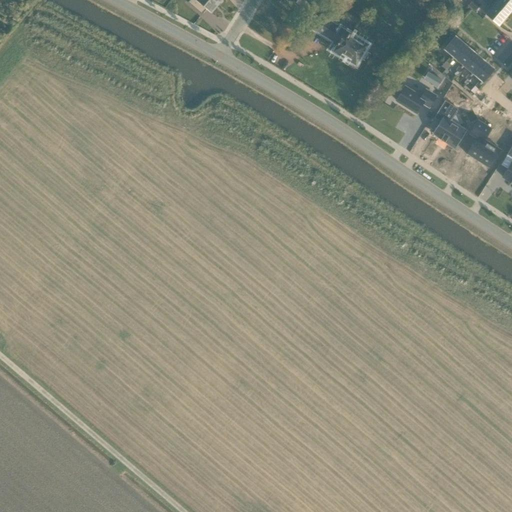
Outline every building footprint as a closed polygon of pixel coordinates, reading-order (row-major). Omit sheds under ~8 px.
[(190,0),(188,3),(202,15),(206,9),(211,13),(218,4),(212,0),(190,0)] [(298,0),(295,5),(297,7),(301,9),(305,5),(298,0)] [(474,0),(472,0),(468,6),(475,12),(481,5),(474,0)] [(492,8),(486,15),(499,26),(507,16),(495,5),(495,4),(490,0),(488,0),(486,2),(492,8)] [(498,0),(495,4),(495,5),(507,16),(511,10),(511,3),(508,0),(498,0)] [(305,5),(301,9),(305,13),(309,8),(305,5)] [(323,18),(315,30),(335,42),(330,49),(347,60),(346,62),(354,67),(367,45),(349,35),(350,33),(334,23),(333,25),(323,18)] [(455,37),(444,49),(451,56),(446,62),(449,65),(455,59),(454,58),(465,45),(455,37)] [(465,45),(454,58),(455,59),(461,64),(455,70),(459,73),(464,67),(464,66),(474,53),(465,45)] [(474,53),(464,66),(464,67),(470,72),(465,78),(469,81),(474,75),(473,74),(484,62),(474,53)] [(484,62),(473,74),(474,75),(480,80),(475,86),(478,89),(484,83),(484,82),(494,70),(484,62)] [(435,77),(431,83),(437,87),(441,81),(435,77)] [(404,87),(396,100),(417,114),(423,104),(429,108),(436,97),(425,90),(421,98),(404,87)] [(441,122),(434,134),(448,142),(447,144),(454,148),(455,147),(465,131),(449,121),(457,109),(445,101),(434,118),(441,122)] [(478,138),(468,154),(490,167),(499,152),(483,142),(490,130),(478,123),(471,134),(478,138)] [(511,162),(503,177),(511,183),(511,162)]
